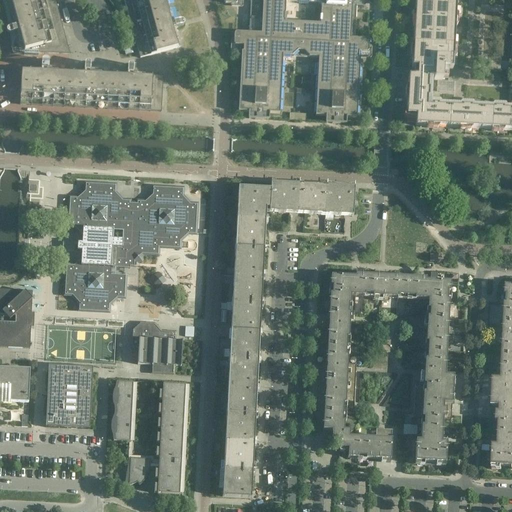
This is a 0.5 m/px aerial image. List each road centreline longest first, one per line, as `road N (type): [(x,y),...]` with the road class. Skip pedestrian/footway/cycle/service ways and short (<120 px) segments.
road 1 (residential): [(301,282),(318,258),(376,230),(390,0)]
road 2 (residential): [(466,485),(483,269),(511,270)]
